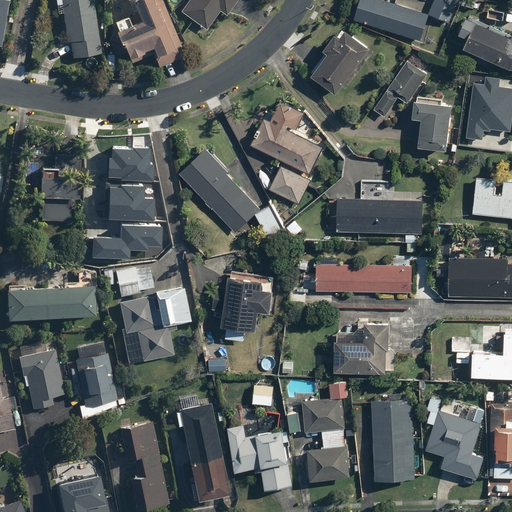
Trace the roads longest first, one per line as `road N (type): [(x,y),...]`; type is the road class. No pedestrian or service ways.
road 1 (residential): [(0,90),(104,108),(174,100),(213,85),(257,53),(298,0)]
road 2 (unknown): [(511,293),(338,300)]
